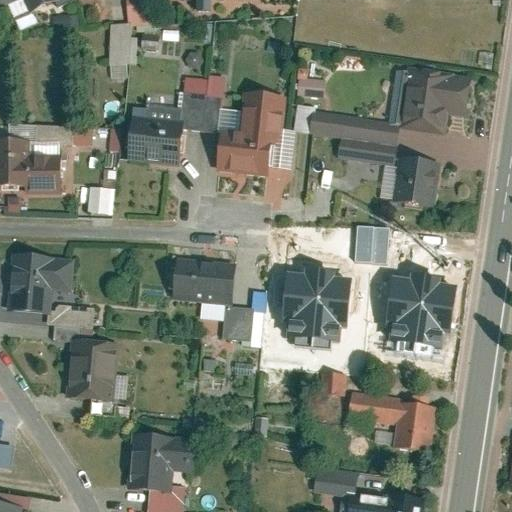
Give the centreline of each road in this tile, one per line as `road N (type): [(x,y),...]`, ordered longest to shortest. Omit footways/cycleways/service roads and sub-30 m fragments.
road 1 (secondary): [(463,511),(511,161)]
road 2 (residential): [(0,229),(178,237),(266,214)]
road 3 (residential): [(0,372),(87,511)]
